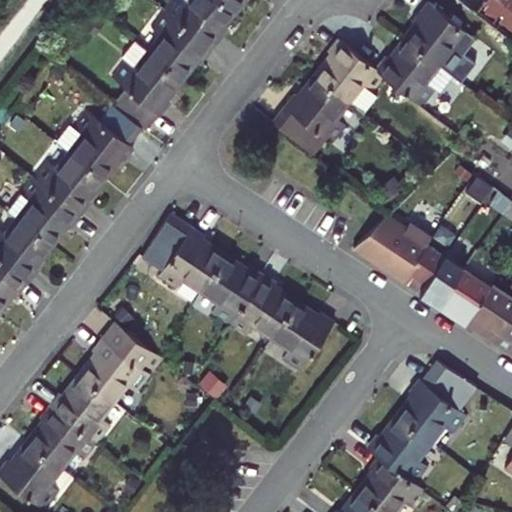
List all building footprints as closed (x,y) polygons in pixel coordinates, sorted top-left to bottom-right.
[(219,31),(236,9),(223,0),(191,0),(190,0),(175,0),(168,10),(214,46),(223,34),(219,31)] [(241,2),(239,0),(223,0),(236,9),(241,2)] [(511,35),(511,0),(489,0),(481,11),(511,35)] [(432,21),(436,24),(420,44),(469,81),(474,86),(489,67),(477,57),(489,42),(443,7),(432,21)] [(203,60),(214,46),(168,10),(155,27),(165,34),(152,51),(184,76),(199,57),(203,60)] [(335,49),(339,52),(331,62),(365,88),(369,83),(378,91),(393,72),(346,35),(335,49)] [(456,97),(469,81),(420,44),(404,64),(401,62),(393,72),(439,107),(451,93),(456,97)] [(167,98),(184,76),(152,51),(139,68),(129,60),(114,79),(126,88),(159,114),(160,115),(171,101),(167,98)] [(356,99),(365,88),(331,62),(322,74),(356,99)] [(366,134),(343,116),(356,99),(322,74),(305,95),(302,92),(279,122),(319,153),(332,137),(352,152),(366,134)] [(146,131),(159,114),(126,88),(113,105),(143,128),(146,131)] [(130,145),(143,128),(113,105),(99,122),(88,113),(75,130),(70,126),(58,140),(73,152),(106,178),(121,158),(124,161),(134,148),(130,145)] [(89,199),(106,178),(73,152),(59,170),(49,162),(36,179),(83,215),(93,202),(89,199)] [(23,196),(32,203),(21,218),(54,243),(68,225),(72,228),(83,215),(36,179),(23,196)] [(206,238),(208,235),(172,211),(147,249),(169,264),(162,274),(181,286),(188,276),(203,286),(226,251),(206,238)] [(416,229),(390,213),(354,243),(411,279),(436,244),(440,238),(419,224),(416,229)] [(8,235),(0,228),(0,256),(32,281),(42,268),(38,264),(54,243),(21,218),(8,235)] [(471,231),(454,219),(443,234),(461,246),(471,231)] [(468,250),(478,258),(487,247),(476,239),(468,250)] [(411,279),(426,290),(451,254),(436,244),(411,279)] [(252,263),(250,266),(226,251),(203,286),(223,298),(216,309),(233,320),(265,271),(252,263)] [(426,290),(446,303),(470,267),(451,254),(426,290)] [(0,310),(1,311),(17,291),(21,294),(32,281),(0,256),(0,310)] [(499,287),(470,267),(446,303),(445,304),(474,324),(499,287)] [(277,285),(280,281),(265,271),(233,320),(252,332),(259,322),(276,333),(298,299),(277,285)] [(511,294),(499,287),(474,324),(500,341),(511,323),(511,294)] [(323,309),(320,313),(298,299),(276,333),(294,345),(287,355),(306,368),(339,319),(323,309)] [(166,358),(119,322),(97,350),(100,352),(85,372),(119,399),(131,384),(141,391),(154,373),(146,366),(149,362),(157,369),(166,358)] [(511,323),(500,341),(511,348),(511,323)] [(65,391),(56,403),(104,440),(116,424),(106,417),(119,399),(85,372),(68,394),(65,391)] [(415,390),(418,392),(403,413),(436,438),(448,423),(457,430),(472,410),(425,376),(415,390)] [(90,457),(104,440),(56,403),(45,417),(48,419),(33,439),(67,466),(80,450),(90,457)] [(382,432),(372,445),(384,455),(419,481),(432,463),(423,456),(436,438),(403,413),(386,435),(382,432)] [(55,482),(67,466),(33,439),(16,461),(13,458),(2,472),(49,509),(65,490),(55,482)] [(430,489),(419,481),(384,455),(374,468),(378,470),(361,492),(388,511),(396,511),(406,499),(417,507),(430,489)] [(347,511),(343,509),(340,511),(388,511),(361,492),(347,511)]
